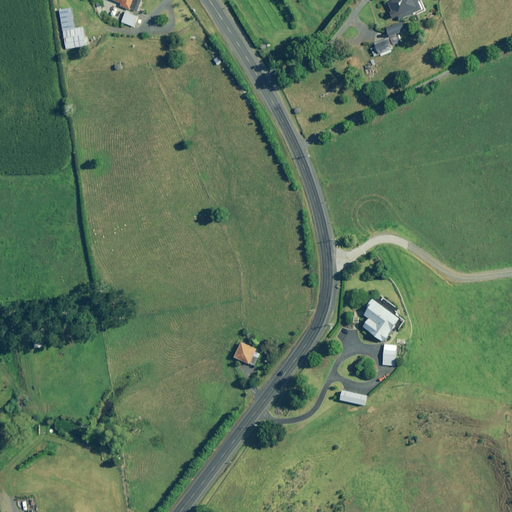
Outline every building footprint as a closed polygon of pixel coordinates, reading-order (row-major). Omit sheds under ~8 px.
[(113,0),(121,3),(120,6),(130,10),(131,8),(134,0),(113,0)] [(394,0),(389,3),(393,11),(390,12),(394,19),(398,17),(400,20),(409,16),(423,9),(418,0),(394,0)] [(137,16),(125,12),(121,22),(133,27),(137,16)] [(387,28),(390,37),(393,45),(402,42),(399,34),(405,32),(402,23),(387,28)] [(83,28),(76,29),(76,27),(63,29),(62,25),(57,26),(59,39),(64,38),(66,49),(86,46),(83,28)] [(388,38),(374,44),(379,54),(392,49),(388,38)] [(403,321),(401,319),(381,304),(373,299),(370,303),(362,313),(370,319),(364,326),(383,342),(396,326),(398,328),(403,321)] [(255,352),(256,349),(241,342),(234,357),(254,366),(260,354),(255,352)] [(397,345),(385,344),(384,365),(396,365),(397,345)] [(343,391),(341,399),(366,405),(368,396),(343,391)]
